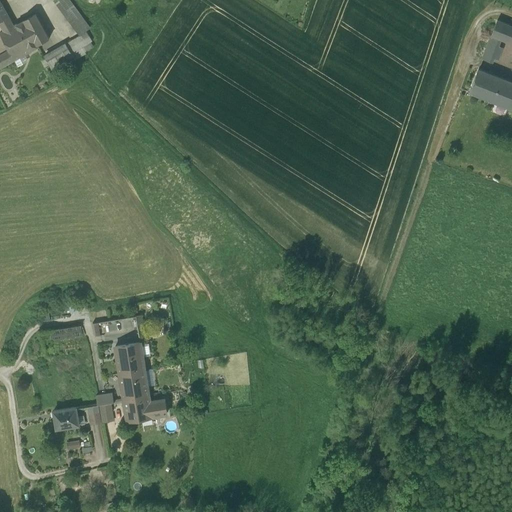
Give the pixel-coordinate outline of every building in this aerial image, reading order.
[(0,0),(0,21),(9,17),(0,0)] [(54,0),(79,35),(86,31),(90,28),(69,0),(54,0)] [(16,24),(30,51),(39,47),(38,45),(49,38),(36,14),(16,24)] [(9,17),(0,21),(0,25),(4,31),(14,25),(9,17)] [(505,41),(511,43),(511,26),(497,20),(491,35),(505,41)] [(0,67),(14,60),(24,55),(30,51),(16,24),(14,25),(4,31),(0,32),(0,33),(0,34),(9,50),(0,54),(0,67)] [(86,31),(72,40),(78,49),(89,43),(92,41),(86,31)] [(0,34),(0,54),(9,50),(0,34)] [(502,48),(505,41),(491,35),(488,43),(502,48)] [(66,44),(71,53),(78,49),(72,40),(65,44),(66,44)] [(71,53),(75,60),(85,54),(84,52),(92,47),(89,43),(78,49),(71,53)] [(498,60),(502,48),(488,43),(484,54),(493,58),(498,60)] [(71,53),(66,44),(44,57),(53,73),(75,60),(71,53)] [(491,62),(493,58),(484,54),(482,59),(491,62)] [(24,55),(14,60),(18,67),(28,61),(24,55)] [(469,92),(511,108),(511,81),(478,68),(469,92)] [(81,325),(56,329),(41,331),(43,341),(58,339),(59,340),(82,336),(81,325)] [(115,346),(127,420),(167,413),(164,399),(150,401),(141,342),(115,346)] [(96,395),(98,405),(99,404),(111,402),(114,402),(113,392),(96,395)] [(99,404),(102,422),(113,420),(111,402),(99,404)] [(87,406),(90,424),(101,422),(98,405),(87,406)] [(54,411),(56,429),(79,425),(77,410),(76,407),(54,411)] [(67,448),(79,447),(78,439),(66,441),(67,448)]
